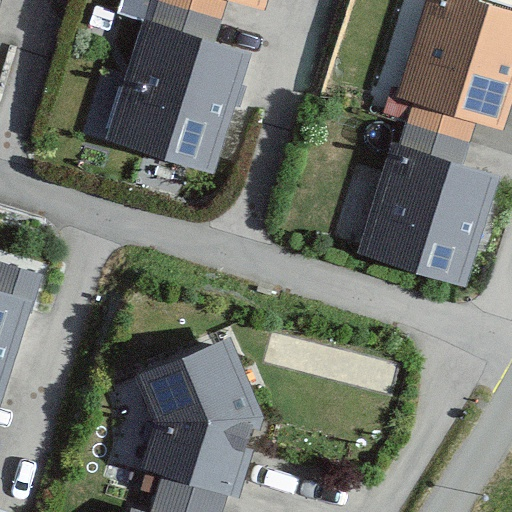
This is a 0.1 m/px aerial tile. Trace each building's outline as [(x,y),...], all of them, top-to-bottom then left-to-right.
[(264,0),(182,0),(224,12),(227,0),(252,0),(264,3),(264,0)] [(511,109),(511,3),(499,0),(428,0),(402,90),(420,95),(412,121),(476,139),(482,119),(507,126),(511,109)] [(250,47),(147,15),(109,136),(212,168),(250,47)] [(497,166),(394,135),(359,251),(462,282),(497,166)] [(0,404),(32,296),(0,286),(0,404)] [(229,329),(138,368),(158,414),(145,460),(240,487),(263,408),(229,329)]
